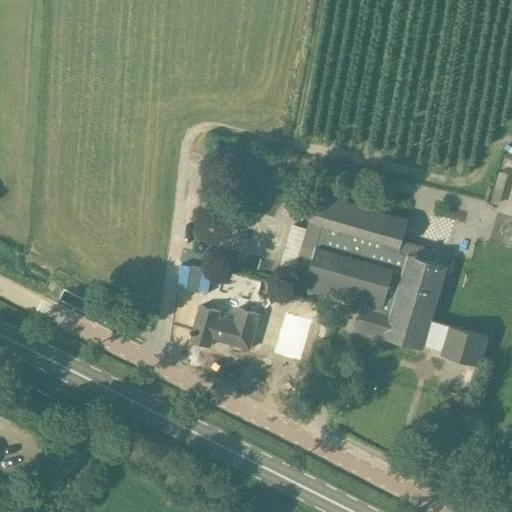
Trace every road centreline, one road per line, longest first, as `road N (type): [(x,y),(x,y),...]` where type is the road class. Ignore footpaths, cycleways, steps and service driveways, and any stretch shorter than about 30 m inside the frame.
road 1 (primary): [(347,511),(0,337)]
road 2 (unclassified): [(448,511),(153,365)]
road 3 (unclassified): [(153,365),(0,289)]
road 4 (unclassified): [(12,511),(61,478),(100,428)]
